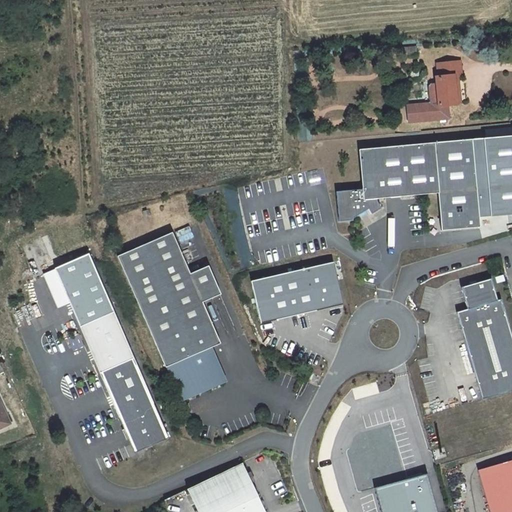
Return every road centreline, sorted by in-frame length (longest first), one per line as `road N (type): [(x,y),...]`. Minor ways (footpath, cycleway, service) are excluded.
road 1 (unclassified): [(312,511),(294,470),(298,446),(312,410),(357,348)]
road 2 (unclassified): [(363,354),(388,359),(402,348),(397,315),(366,312),(355,324),(357,348)]
